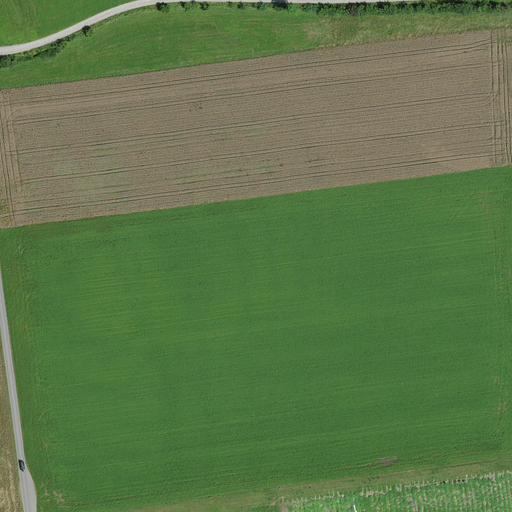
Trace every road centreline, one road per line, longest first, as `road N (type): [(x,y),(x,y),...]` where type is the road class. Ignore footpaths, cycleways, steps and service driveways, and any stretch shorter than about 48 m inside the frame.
road 1 (unclassified): [(0,305),(28,511)]
road 2 (track): [(0,51),(157,0)]
